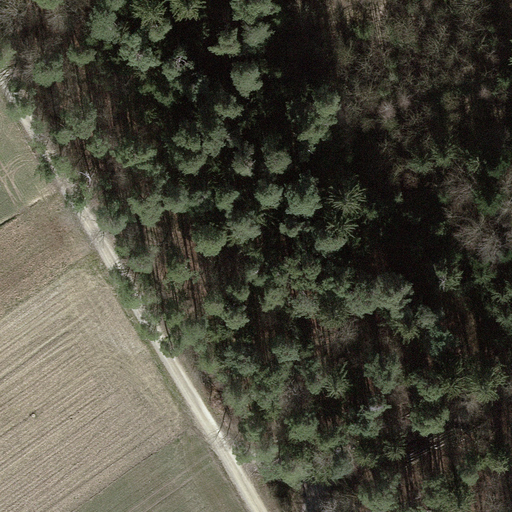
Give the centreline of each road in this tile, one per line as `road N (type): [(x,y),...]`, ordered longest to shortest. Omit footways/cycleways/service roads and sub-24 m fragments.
road 1 (track): [(0,60),(263,511)]
road 2 (track): [(234,458),(323,469),(511,390)]
